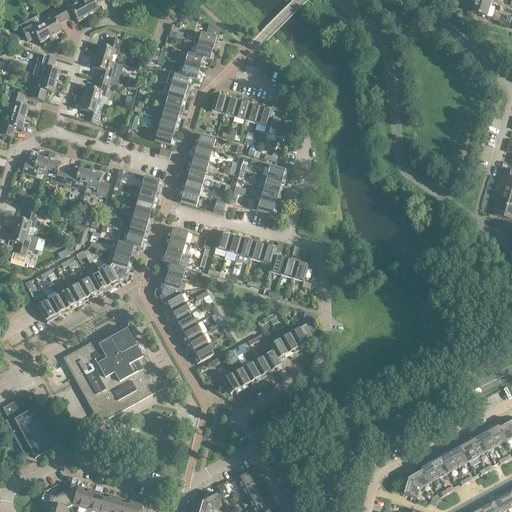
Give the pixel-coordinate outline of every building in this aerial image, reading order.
[(105,0),(84,0),(82,3),(91,21),(101,13),(97,5),(99,4),(100,5),(106,2),(105,0)] [(491,6),(473,1),(471,8),(474,8),(472,13),(488,18),(491,6)] [(91,21),(82,3),(73,5),(64,12),(70,23),(73,20),(72,19),(75,17),(79,25),(91,21)] [(70,23),(64,12),(50,17),(52,20),(48,27),(55,41),(64,33),(60,24),(63,23),(64,24),(70,23)] [(55,41),(48,27),(38,30),(36,27),(23,34),(29,45),(36,42),(35,40),(37,39),(42,47),(55,41)] [(168,37),(172,39),(177,40),(178,34),(170,31),(168,37)] [(219,40),(201,34),(200,35),(198,35),(197,35),(196,35),(195,36),(193,44),(197,46),(213,50),(215,51),(217,46),(219,40)] [(99,46),(95,58),(111,63),(113,55),(117,57),(121,43),(109,39),(107,45),(108,46),(107,49),(99,46)] [(213,50),(197,46),(194,57),(205,60),(212,62),(214,56),(211,55),(213,50)] [(187,55),(184,66),(199,71),(201,66),(203,66),(205,60),(194,57),(187,55)] [(43,72),(41,79),(57,83),(60,72),(51,69),(52,66),(54,67),(56,60),(43,57),(39,71),(43,72)] [(111,63),(95,58),(92,69),(101,72),(100,75),(98,75),(96,81),(109,85),(113,71),(109,70),(111,63)] [(174,73),(174,75),(181,77),(192,81),(198,83),(200,76),(198,75),(199,71),(184,66),(179,65),(179,66),(178,70),(176,71),(175,72),(174,73)] [(171,87),(186,91),(189,92),(192,81),(181,77),(174,75),(169,74),(166,85),(171,87)] [(57,83),(41,79),(39,86),(35,85),(31,99),(44,103),(45,96),(44,95),(45,92),(54,95),(57,83)] [(109,85),(96,81),(95,87),(96,88),(95,91),(86,88),(83,100),(99,104),(101,97),(105,98),(109,85)] [(186,91),(171,87),(167,98),(185,103),(187,97),(184,96),(186,91)] [(11,109),(10,116),(25,120),(26,117),(29,109),(20,106),(21,103),(22,103),(24,97),(12,93),(8,107),(11,109)] [(221,98),(216,97),(211,112),(223,116),(228,97),(222,96),(221,98)] [(234,99),(228,97),(223,116),(226,116),(234,119),(238,103),(233,102),(234,99)] [(185,103),(167,98),(164,109),(179,114),(181,109),(184,109),(185,103)] [(103,105),(99,104),(83,100),(80,111),(89,114),(88,117),(86,116),(84,123),(97,127),(101,113),(103,105)] [(243,105),(238,103),(234,119),(245,122),(250,104),(244,102),(243,105)] [(257,106),(250,104),(245,122),(257,125),(261,110),(256,109),(257,106)] [(156,119),(161,120),(179,126),(181,119),(178,118),(179,114),(164,109),(159,108),(156,119)] [(266,111),(261,110),(257,125),(267,128),(268,128),(271,117),(272,117),(273,111),(266,109),(266,111)] [(25,120),(10,116),(8,123),(4,122),(0,134),(0,135),(12,139),(14,132),(12,132),(13,129),(22,131),(25,120)] [(268,128),(267,128),(265,135),(277,139),(281,123),(279,123),(280,120),(271,117),(268,128)] [(179,126),(161,120),(158,132),(173,136),(174,131),(177,132),(179,126)] [(286,125),(281,123),(277,139),(288,142),(293,124),(287,122),(286,125)] [(173,136),(158,132),(154,143),(172,148),(174,142),(172,141),(173,136)] [(223,133),(221,139),(234,143),(236,137),(223,133)] [(215,141),(200,136),(199,141),(196,141),(194,147),(212,152),(215,141)] [(212,152),(194,147),(192,153),(195,154),(194,159),(209,163),(212,152)] [(172,151),(161,148),(160,152),(159,155),(169,158),(172,151)] [(26,162),(25,162),(21,161),(18,173),(22,174),(36,178),(37,175),(44,177),(49,161),(37,157),(35,166),(32,165),(32,164),(26,162)] [(209,163),(194,159),(192,164),(189,163),(187,169),(205,174),(209,163)] [(60,164),(49,161),(44,177),(52,179),(51,182),(64,186),(68,174),(61,172),(61,174),(58,173),(60,164)] [(270,167),(266,179),(281,183),(283,178),(286,179),(288,172),(270,167)] [(74,176),(68,174),(64,186),(78,190),(79,187),(86,189),(91,173),(79,169),(76,178),(73,177),(74,176)] [(205,174),(187,169),(186,176),(189,177),(187,181),(202,186),(205,174)] [(102,176),(91,173),(86,189),(93,191),(92,195),(106,199),(109,186),(103,184),(103,186),(99,185),(102,176)] [(162,183),(144,178),(141,189),(156,194),(158,189),(161,189),(162,183)] [(281,183),(266,179),(263,190),(281,195),(283,189),(280,188),(281,183)] [(202,186),(187,181),(186,187),(183,186),(181,192),(199,197),(202,186)] [(511,184),(507,183),(506,188),(503,187),(501,193),(511,196),(511,184)] [(156,194),(141,189),(138,201),(156,206),(158,199),(155,199),(156,194)] [(281,195),(263,190),(260,201),(275,206),(277,201),(280,202),(280,201),(281,195)] [(199,197),(181,192),(179,198),(182,199),(181,204),(196,208),(199,197)] [(511,196),(501,193),(499,200),(502,201),(501,205),(511,208),(511,196)] [(156,206),(138,201),(135,212),(150,216),(151,211),(154,212),(156,206)] [(275,206),(260,201),(257,213),(275,218),(277,212),(274,211),(275,206)] [(217,202),(213,214),(222,216),(225,205),(217,202)] [(511,208),(501,205),(499,210),(496,210),(495,216),(511,221),(511,208)] [(15,219),(12,231),(32,236),(36,235),(37,231),(34,229),(38,215),(25,212),(23,218),(25,219),(24,222),(15,219)] [(150,216),(135,212),(131,223),(149,228),(151,222),(148,221),(150,216)] [(124,233),(128,234),(143,239),(144,234),(148,234),(149,228),(131,223),(127,222),(124,233)] [(83,246),(88,230),(81,228),(76,244),(83,246)] [(188,233),(173,229),(172,234),(169,233),(167,240),(185,245),(188,233)] [(38,238),(32,236),(12,231),(9,242),(18,245),(17,248),(15,248),(13,254),(26,258),(28,249),(34,251),(38,238)] [(143,239),(128,234),(125,246),(136,249),(143,251),(145,244),(146,244),(143,239)] [(224,236),(219,235),(215,250),(226,254),(231,236),(225,234),(224,236)] [(238,237),(231,236),(226,254),(237,257),(242,242),(237,240),(238,237)] [(212,240),(206,239),(203,250),(209,252),(212,240)] [(191,247),(185,245),(167,240),(165,246),(163,251),(181,256),(187,258),(191,247)] [(247,243),(242,242),(237,257),(249,260),(254,242),(247,240),(247,243)] [(260,244),(254,242),(249,260),(260,263),(264,248),(260,247),(260,244)] [(118,244),(115,255),(130,259),(133,260),(136,249),(125,246),(118,244)] [(70,247),(63,251),(67,257),(73,253),(70,247)] [(269,249),(264,248),(260,263),(271,266),(271,267),(274,255),(275,255),(277,249),(270,247),(269,249)] [(181,256),(163,251),(162,256),(160,263),(167,265),(167,264),(178,267),(181,256)] [(130,259),(115,255),(111,266),(129,271),(131,265),(128,264),(130,259)] [(271,267),(271,266),(269,273),(280,276),(285,261),(280,259),(281,257),(275,255),(274,255),(271,267)] [(290,262),(285,261),(280,276),(291,279),(297,262),(291,260),(290,262)] [(305,264),(297,262),(291,279),(303,283),(308,268),(304,267),(305,264)] [(167,264),(167,265),(165,271),(164,276),(182,281),(187,282),(190,271),(185,269),(178,267),(167,264)] [(129,271),(111,266),(111,267),(110,268),(119,285),(124,282),(126,285),(130,283),(132,277),(128,276),(129,271)] [(119,285),(110,268),(99,274),(107,288),(111,285),(113,288),(119,285)] [(107,288),(99,274),(89,280),(98,296),(104,293),(102,290),(107,288)] [(182,281),(164,276),(162,281),(161,287),(179,292),(182,281)] [(98,296),(89,280),(79,285),(86,299),(91,297),(92,299),(98,296)] [(86,299),(79,285),(69,291),(78,307),(83,304),(82,302),(86,299)] [(179,292),(161,287),(159,292),(155,291),(154,296),(156,300),(159,298),(163,304),(179,295),(179,292)] [(78,307),(69,291),(59,297),(58,297),(68,313),(78,307)] [(56,292),(46,298),(48,302),(57,319),(68,313),(58,297),(59,297),(56,292)] [(185,305),(179,295),(163,304),(166,310),(168,308),(171,313),(185,305)] [(45,298),(35,303),(47,324),(57,319),(48,302),(46,298),(45,298)] [(190,315),(185,305),(171,313),(173,318),(171,319),(174,324),(190,315)] [(316,316),(305,313),(303,320),(309,321),(308,325),(291,335),(300,351),(310,345),(307,340),(314,336),(316,323),(314,322),(316,316)] [(196,326),(190,315),(174,324),(177,330),(180,329),(182,333),(196,326)] [(63,360),(68,368),(100,425),(141,402),(165,389),(147,356),(142,358),(138,349),(139,348),(139,347),(142,353),(144,352),(140,344),(138,345),(137,344),(135,345),(133,340),(137,338),(129,324),(114,332),(117,336),(99,346),(96,341),(63,360)] [(202,336),(196,326),(182,333),(185,338),(182,339),(185,345),(202,336)] [(300,351),(291,335),(281,340),(288,355),(293,352),(294,355),(300,351)] [(208,346),(202,336),(185,345),(189,351),(191,349),(193,354),(208,346)] [(288,355),(281,340),(280,341),(270,346),(273,353),(274,353),(279,363),(280,362),(285,359),(284,357),(288,355)] [(213,356),(208,346),(193,354),(196,358),(194,360),(197,365),(213,356)] [(274,353),(273,353),(263,358),(271,373),(276,370),(277,373),(283,369),(280,362),(279,363),(274,353)] [(271,373),(263,358),(253,364),(262,381),(268,378),(267,375),(271,373)] [(262,381),(253,364),(243,370),(250,384),(255,381),(257,384),(262,381)] [(250,384),(243,370),(233,375),(242,392),(248,389),(246,386),(250,384)] [(242,392),(233,375),(222,381),(230,395),(235,393),(236,395),(242,392)] [(41,410),(32,394),(31,394),(3,410),(9,421),(5,422),(25,457),(32,453),(35,459),(57,447),(51,437),(38,413),(38,412),(41,410)] [(511,438),(511,419),(500,426),(508,441),(511,438)] [(498,423),(494,425),(488,429),(497,446),(508,441),(500,426),(498,423)] [(497,446),(488,429),(478,434),(488,452),(497,446)] [(488,452),(478,434),(468,439),(478,457),(488,452)] [(478,457),(468,439),(459,445),(468,462),(478,457)] [(468,462),(459,445),(449,450),(459,468),(468,462)] [(459,468),(449,450),(440,455),(449,473),(459,468)] [(449,473),(440,455),(430,461),(440,478),(449,473)] [(440,478),(430,461),(419,466),(421,470),(429,484),(440,478)] [(429,484),(421,470),(417,472),(409,476),(421,489),(429,484)] [(236,480),(241,491),(256,482),(250,472),(236,480)] [(421,489),(409,476),(406,480),(402,495),(410,498),(418,499),(419,494),(421,489)] [(69,491),(62,495),(69,508),(72,507),(78,509),(83,491),(83,489),(77,488),(79,481),(73,479),(69,491)] [(261,492),(256,482),(241,491),(247,500),(261,492)] [(223,484),(216,488),(220,494),(222,493),(225,498),(229,496),(223,484)] [(88,511),(94,493),(83,489),(83,491),(78,509),(86,511),(85,511),(88,511)] [(222,507),(214,492),(202,499),(213,511),(222,507)] [(267,502),(261,492),(247,500),(252,510),(267,502)] [(99,511),(105,496),(94,493),(88,511),(99,511)] [(62,495),(55,499),(43,495),(41,502),(48,504),(46,510),(48,510),(48,511),(52,511),(66,511),(67,509),(69,508),(62,495)] [(438,495),(433,498),(439,503),(441,502),(438,495)] [(505,511),(511,509),(504,495),(500,497),(499,496),(494,499),(500,511),(505,511)] [(99,511),(111,511),(115,499),(105,496),(99,511)] [(122,511),(125,502),(115,499),(111,511),(122,511)] [(142,506),(136,505),(135,505),(133,511),(147,511),(151,501),(144,499),(142,506)] [(213,511),(202,499),(198,504),(195,511),(213,511)] [(500,511),(494,499),(488,502),(488,503),(485,505),(488,511),(500,511)] [(122,511),(133,511),(135,505),(136,505),(125,502),(122,511)] [(270,511),(272,511),(267,502),(252,510),(253,511),(270,511)]
